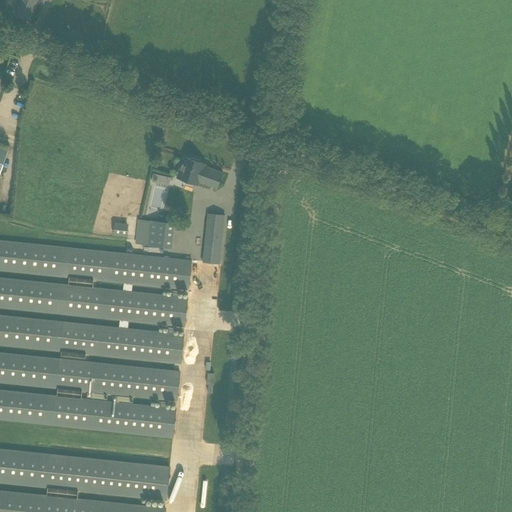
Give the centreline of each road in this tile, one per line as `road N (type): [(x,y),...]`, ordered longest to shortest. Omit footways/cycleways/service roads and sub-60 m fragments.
road 1 (track): [(271,144),(236,511)]
road 2 (unclassified): [(271,144),(0,40)]
road 3 (unclassified): [(511,235),(271,144)]
road 4 (unclassified): [(271,144),(296,0)]
